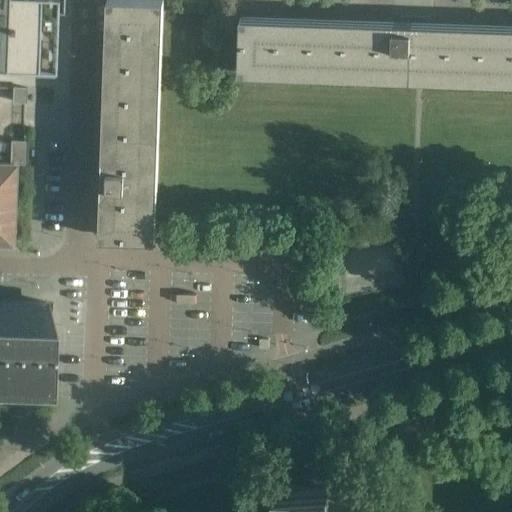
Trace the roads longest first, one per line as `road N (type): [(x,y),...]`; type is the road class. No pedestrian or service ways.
road 1 (tertiary): [(25,511),(62,478),(116,448),(511,335)]
road 2 (residential): [(77,271),(86,0)]
